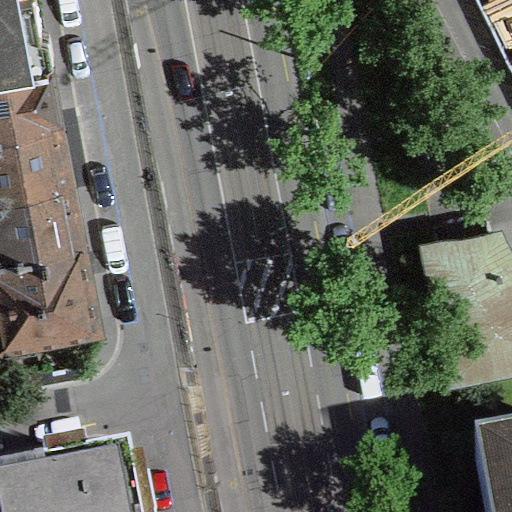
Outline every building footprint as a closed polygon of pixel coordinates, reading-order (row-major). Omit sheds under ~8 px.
[(0,0),(0,60),(47,51),(37,0),(0,0)] [(0,124),(57,113),(59,113),(51,71),(47,51),(0,60),(0,124)] [(0,186),(68,173),(64,151),(66,151),(63,132),(60,119),(58,120),(57,113),(0,124),(0,186)] [(75,195),(72,195),(68,173),(0,186),(0,248),(80,233),(78,226),(81,226),(78,210),(75,195)] [(459,371),(511,360),(511,269),(504,271),(496,231),(429,243),(438,287),(443,286),(459,371)] [(0,248),(0,335),(1,337),(4,337),(5,343),(15,349),(34,346),(41,336),(40,330),(94,320),(94,319),(97,318),(98,316),(98,314),(86,253),(82,233),(80,233),(0,248)] [(511,511),(511,454),(475,461),(484,511),(511,511)] [(0,511),(149,511),(148,508),(137,510),(130,473),(128,474),(88,481),(85,466),(64,470),(42,474),(45,490),(0,497),(0,511)]
